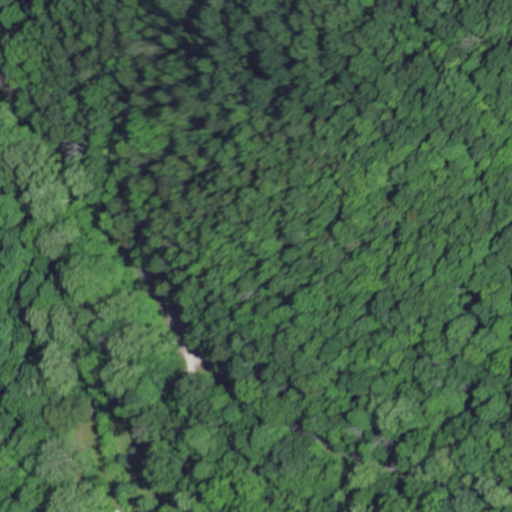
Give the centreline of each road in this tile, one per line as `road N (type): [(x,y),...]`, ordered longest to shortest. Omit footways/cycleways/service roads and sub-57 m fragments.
road 1 (secondary): [(0,105),(43,133),(74,171),(198,365),(343,450),(511,498)]
road 2 (residential): [(144,511),(174,384),(198,365)]
